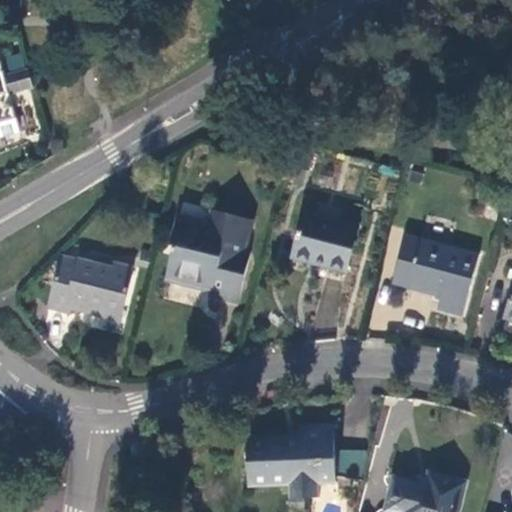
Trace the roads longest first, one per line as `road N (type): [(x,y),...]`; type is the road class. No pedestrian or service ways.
road 1 (tertiary): [(0,223),(375,0)]
road 2 (residential): [(95,411),(139,408),(281,365),(360,357),(434,363),(511,388)]
